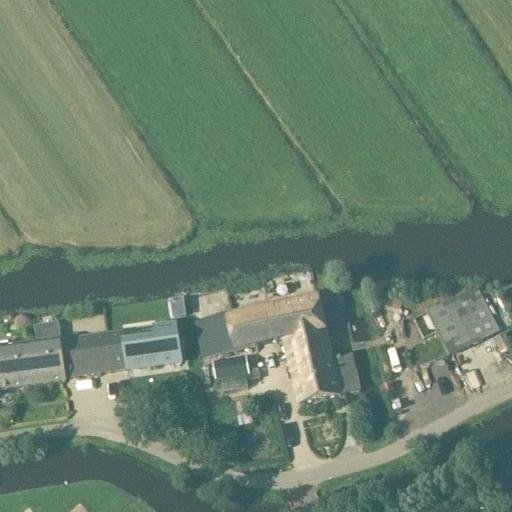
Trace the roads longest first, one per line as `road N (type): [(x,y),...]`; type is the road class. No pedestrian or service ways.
road 1 (unclassified): [(0,439),(84,431),(118,436),(211,474),(291,481),(396,451),(511,391)]
road 2 (track): [(0,240),(267,212)]
